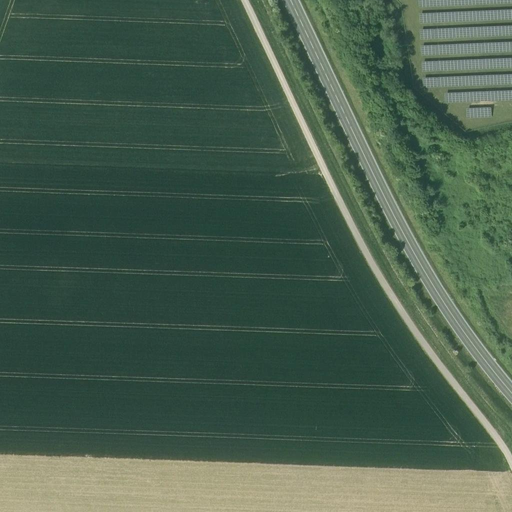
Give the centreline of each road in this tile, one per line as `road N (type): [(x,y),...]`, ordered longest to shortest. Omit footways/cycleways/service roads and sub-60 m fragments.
road 1 (track): [(511,468),(484,403),(333,191),(243,0)]
road 2 (secondary): [(511,393),(401,241),(284,0)]
